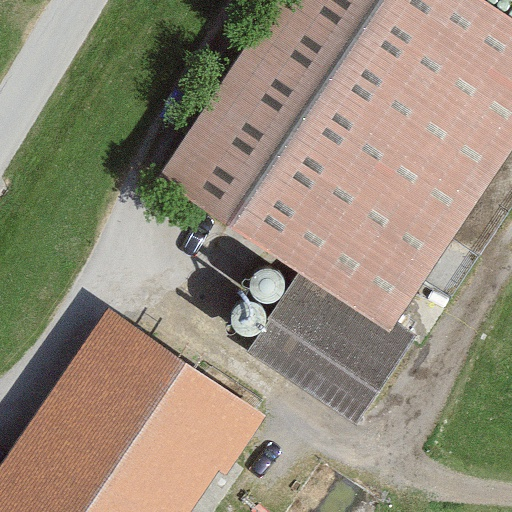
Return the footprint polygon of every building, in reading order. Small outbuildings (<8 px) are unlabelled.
[(511,163),(511,15),(490,0),(300,0),(180,172),(310,263),(401,323),(511,163)] [(254,292),(259,296),(265,297),(271,297),(277,294),(281,290),(284,285),(285,279),(284,273),(281,268),(277,264),(272,261),(266,261),(260,262),(255,265),(251,270),(249,276),(249,282),(250,288),(254,292)] [(401,323),(310,263),(251,350),(357,421),(416,334),(401,323)] [(233,323),(237,328),(242,331),(248,331),(254,330),(259,327),(262,322),(264,317),(265,312),(263,307),(260,302),(256,299),(250,297),(245,297),(240,298),(235,301),(231,306),(230,312),(230,318),(233,323)] [(210,511),(274,411),(120,314),(0,504),(0,511),(210,511)]
